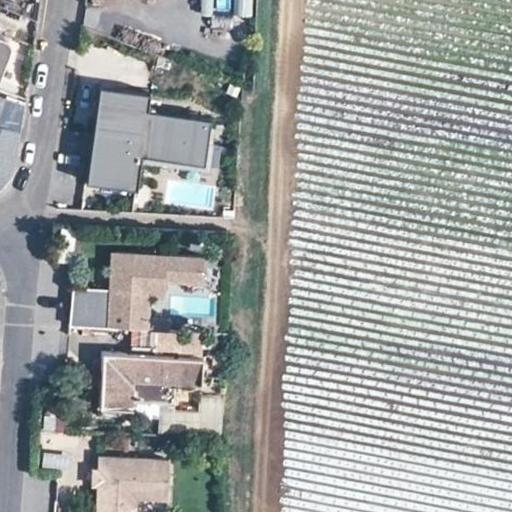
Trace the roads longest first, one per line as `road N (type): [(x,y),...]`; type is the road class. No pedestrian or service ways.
road 1 (residential): [(21,243),(5,511)]
road 2 (residential): [(60,0),(21,243)]
